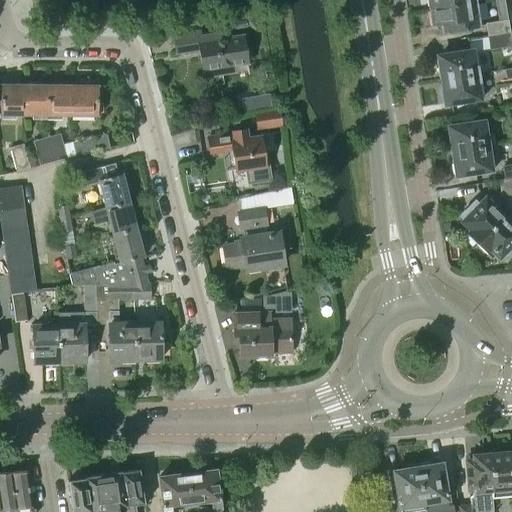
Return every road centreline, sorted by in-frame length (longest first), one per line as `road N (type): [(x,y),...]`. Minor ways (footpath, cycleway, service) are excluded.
road 1 (residential): [(222,422),(130,46),(6,42)]
road 2 (secondary): [(407,307),(359,0)]
road 3 (tertiary): [(40,425),(222,422)]
road 4 (tertiary): [(222,422),(327,415),(382,394)]
